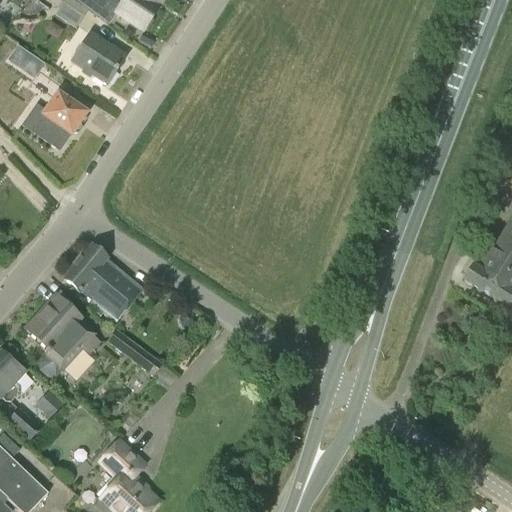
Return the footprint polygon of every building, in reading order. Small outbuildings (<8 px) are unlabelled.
[(40,0),(40,1),(54,11),(61,0),(40,0)] [(65,0),(60,8),(78,22),(85,12),(68,0),(65,0)] [(155,8),(160,0),(107,0),(110,1),(106,7),(106,8),(107,8),(117,14),(142,31),(157,9),(155,8)] [(87,12),(83,19),(103,32),(107,25),(87,12)] [(124,59),(89,36),(72,63),(107,86),(124,59)] [(16,49),(6,63),(33,81),(43,67),(16,49)] [(66,103),(69,99),(61,92),(45,114),(40,112),(36,108),(22,128),(58,153),(71,135),(74,135),(78,130),(77,126),(84,115),(66,103)] [(488,174),(477,190),(495,203),(510,181),(497,172),(493,177),(488,174)] [(511,305),(511,220),(494,249),(482,241),(474,255),(480,259),(465,283),(510,310),(511,305)] [(116,325),(143,293),(90,250),(88,253),(89,254),(65,281),(116,325)] [(60,376),(71,363),(80,353),(88,359),(99,346),(93,341),(95,338),(79,324),(81,322),(55,299),(54,301),(54,302),(44,313),(38,319),(39,320),(28,332),(27,331),(25,333),(46,352),(41,358),(60,376)] [(96,312),(93,315),(98,320),(101,316),(96,312)] [(195,324),(192,317),(184,315),(179,321),(182,328),(189,330),(195,324)] [(511,342),(511,328),(505,324),(493,345),(507,352),(511,342)] [(151,380),(161,367),(115,333),(105,347),(151,380)] [(15,398),(15,393),(12,390),(25,376),(0,353),(0,402),(1,401),(4,404),(9,404),(15,398)] [(34,408),(48,421),(62,405),(48,392),(34,408)] [(31,448),(42,435),(18,412),(6,425),(31,448)] [(18,453),(1,436),(0,437),(0,511),(8,511),(3,506),(6,503),(16,511),(30,511),(46,496),(10,461),(18,453)] [(116,478),(98,497),(114,511),(148,511),(156,504),(147,496),(131,481),(142,469),(117,445),(100,463),(116,478)]
